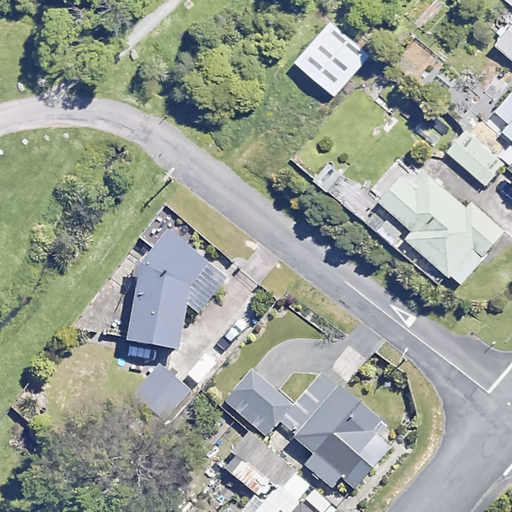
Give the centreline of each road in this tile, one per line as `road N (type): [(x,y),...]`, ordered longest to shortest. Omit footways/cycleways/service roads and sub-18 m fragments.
road 1 (residential): [(129,126),(511,418)]
road 2 (residential): [(129,126),(57,112),(0,112)]
road 3 (residential): [(431,511),(511,419)]
